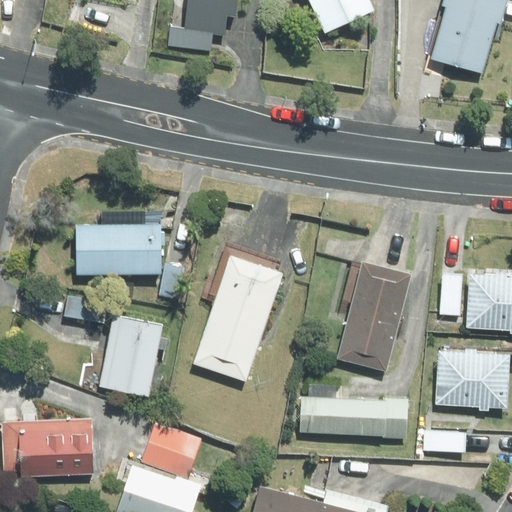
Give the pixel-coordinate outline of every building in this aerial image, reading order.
[(233,0),(185,0),(181,33),(221,37),(223,18),(231,19),(233,0)] [(362,0),(295,0),(316,41),(370,15),(362,0)] [(501,0),(440,0),(423,61),(479,77),(501,0)] [(159,225),(70,226),(68,274),(157,276),(159,225)] [(277,270),(225,252),(189,363),(243,381),(277,270)] [(406,275),(359,262),(333,357),(380,370),(406,275)] [(459,273),(437,272),(435,315),(457,316),(459,273)] [(511,275),(466,274),(463,329),(511,331),(511,275)] [(147,398),(157,321),(104,314),(106,302),(66,297),(63,318),(103,324),(93,391),(147,398)] [(507,356),(436,348),(431,405),(504,411),(507,356)] [(294,436),(403,439),(404,399),(296,396),(294,436)] [(0,475),(0,479),(94,472),(90,417),(0,423),(0,475)] [(106,511),(188,511),(195,489),(207,493),(212,476),(192,470),(201,441),(148,425),(135,466),(122,462),(106,511)] [(461,430),(420,428),(419,451),(460,453),(461,430)] [(246,511),(383,511),(385,504),(320,489),(317,500),(253,484),(246,511)]
